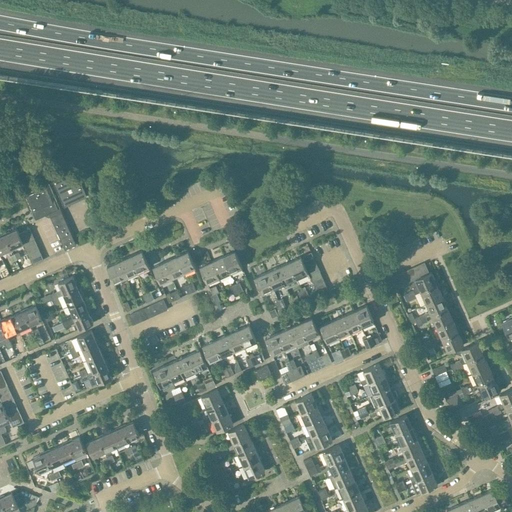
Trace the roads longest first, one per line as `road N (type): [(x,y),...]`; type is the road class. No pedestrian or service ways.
road 1 (motorway): [(511,104),(0,22)]
road 2 (motorway): [(0,50),(511,131)]
road 3 (residential): [(481,455),(429,416),(397,343)]
road 4 (residential): [(136,379),(90,250)]
road 5 (residential): [(90,250),(212,195)]
road 6 (residential): [(367,278),(336,208),(288,230)]
road 7 (residential): [(287,394),(397,343)]
